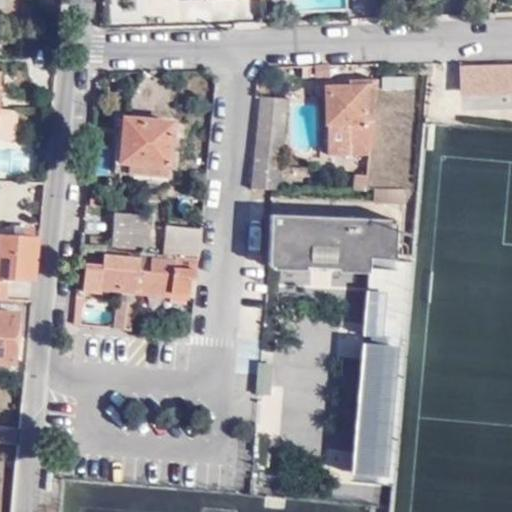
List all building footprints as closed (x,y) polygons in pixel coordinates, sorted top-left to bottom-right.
[(511,104),(511,64),(457,65),(457,105),(511,104)] [(382,75),(380,87),(411,92),(413,79),(382,75)] [(366,158),(374,84),(344,87),(344,94),(322,98),(323,162),(366,158)] [(254,108),(245,194),(271,196),(282,111),(254,108)] [(117,172),(163,176),(168,133),(120,129),(117,172)] [(363,200),(364,168),(352,169),(353,183),(336,183),(334,198),(363,200)] [(201,200),(202,183),(185,182),(183,198),(201,200)] [(266,272),(363,280),(363,267),(383,266),(388,214),(400,215),(401,197),(365,196),(364,228),(269,220),(266,272)] [(109,248),(141,250),(145,222),(111,219),(109,248)] [(0,301),(17,301),(18,279),(22,279),(33,280),(37,235),(34,234),(17,233),(0,231),(0,301)] [(157,259),(193,263),(195,238),(160,235),(157,259)] [(134,296),(136,276),(138,261),(101,257),(99,270),(82,269),(80,294),(97,297),(97,291),(110,293),(134,296)] [(147,276),(136,276),(134,296),(185,302),(187,283),(171,282),(171,266),(147,264),(147,276)] [(22,279),(20,301),(31,301),(33,280),(22,279)] [(364,485),(395,488),(411,345),(391,345),(396,282),(370,279),(364,345),(376,347),(364,485)] [(132,328),(134,296),(110,293),(107,326),(132,328)] [(0,368),(12,370),(15,316),(0,315),(0,368)]
